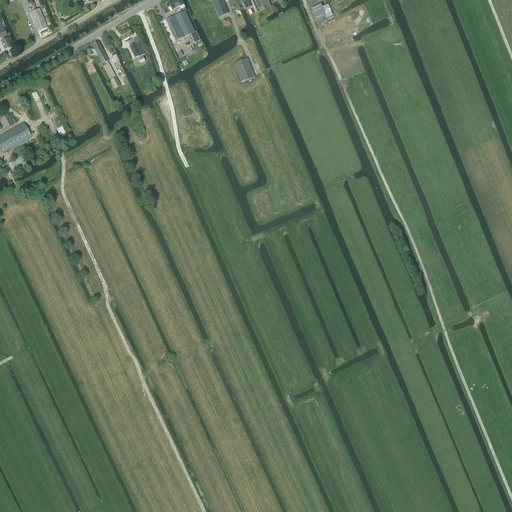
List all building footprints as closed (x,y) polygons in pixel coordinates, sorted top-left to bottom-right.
[(43,10),(46,8),(45,5),(43,6),(40,0),(33,0),(37,8),(41,6),(43,10)] [(172,10),(184,5),(181,0),(173,0),(169,2),(170,5),(169,5),(170,6),(172,10)] [(211,0),(219,17),(228,13),(222,0),(211,0)] [(249,0),(243,3),(246,9),(252,6),(249,0)] [(40,10),(41,10),(40,9),(30,13),(38,32),(47,28),(40,10)] [(185,11),(168,19),(167,20),(176,41),(191,34),(195,43),(200,41),(196,31),(195,32),(185,11)] [(4,51),(11,48),(7,39),(6,36),(4,29),(2,24),(0,24),(0,38),(2,37),(3,40),(1,41),(4,51)] [(124,40),(133,35),(129,29),(120,34),(124,40)] [(135,58),(145,54),(140,42),(141,41),(139,37),(134,39),(135,44),(130,46),(135,58)] [(99,65),(100,67),(103,65),(103,64),(106,62),(107,65),(104,66),(111,80),(116,77),(109,64),(108,64),(107,62),(109,61),(99,42),(93,46),(96,51),(93,53),(91,49),(87,51),(90,56),(93,54),(94,56),(97,55),(102,63),(99,65)] [(355,63),(355,62),(355,60),(355,58),(354,57),(353,56),(351,55),(351,54),(350,54),(348,53),(347,53),(345,53),(343,54),(342,55),(341,56),(340,57),(339,59),(338,60),(338,62),(338,63),(338,64),(339,65),(339,66),(340,67),(340,68),(341,68),(343,69),(344,70),(346,70),(347,70),(349,70),(351,70),(352,69),(353,68),(354,66),(355,65),(355,63)] [(241,83),(255,77),(247,58),(233,64),(241,83)] [(114,65),(117,70),(122,67),(119,62),(114,65)] [(121,86),(117,78),(111,81),(115,89),(121,86)] [(0,118),(6,129),(13,124),(8,114),(0,118)] [(0,147),(3,153),(32,137),(24,123),(0,136),(0,147)] [(19,159),(23,156),(18,147),(13,150),(19,159)] [(15,160),(8,165),(13,173),(20,169),(15,160)]
